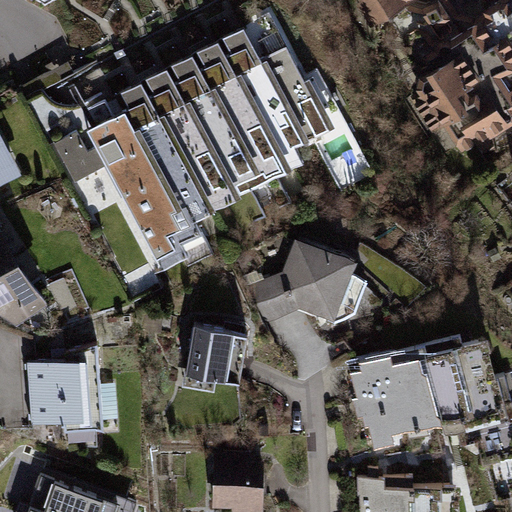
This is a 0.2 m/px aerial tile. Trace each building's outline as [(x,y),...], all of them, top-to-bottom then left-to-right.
[(363,0),(375,17),(389,8),(395,9),(407,0),(363,0)] [(511,8),(511,10),(505,2),(499,0),(484,9),(488,15),(422,58),(436,79),(435,83),(437,85),(414,100),(433,131),(445,123),(463,150),(475,143),(482,154),(492,147),(486,139),(511,123),(505,113),(508,111),(510,114),(511,114),(511,8)] [(95,64),(31,98),(136,291),(182,266),(185,272),(372,171),(317,71),(304,78),(269,15),(114,99),(95,64)] [(0,119),(0,171),(22,159),(0,119)] [(0,258),(19,246),(2,216),(0,216),(0,258)] [(366,279),(350,273),(357,254),(296,233),(283,269),(248,285),(266,322),(299,306),(335,322),(355,312),(366,279)] [(19,246),(0,258),(0,307),(14,319),(49,295),(19,246)] [(174,314),(142,309),(140,328),(171,332),(174,314)] [(247,330),(194,322),(186,370),(239,379),(247,330)] [(422,344),(442,419),(445,431),(457,428),(485,420),(485,418),(511,411),(511,401),(504,372),(489,376),(478,338),(462,342),(460,334),(422,344)] [(30,389),(100,384),(97,341),(66,349),(66,357),(28,360),(30,389)] [(401,406),(407,428),(409,436),(430,431),(428,422),(442,419),(422,344),(387,353),(401,406)] [(362,416),(401,406),(387,353),(359,360),(361,369),(350,371),(362,416)] [(100,384),(30,389),(32,419),(64,417),(67,447),(98,445),(96,426),(104,425),(100,384)] [(401,406),(362,416),(365,426),(369,425),(374,446),(395,440),(393,432),(407,428),(401,406)] [(485,420),(457,428),(461,442),(476,438),(483,462),(487,461),(501,457),(497,441),(511,437),(511,411),(485,418),(485,420)] [(501,457),(487,461),(497,500),(509,496),(511,508),(511,437),(497,441),(501,457)] [(11,462),(0,459),(0,511),(130,511),(133,503),(56,478),(63,456),(17,442),(11,462)] [(251,447),(213,446),(213,504),(233,504),(233,511),(263,511),(264,455),(251,455),(251,447)] [(413,511),(413,483),(413,473),(378,474),(378,466),(368,466),(368,474),(357,474),(357,494),(359,493),(359,511),(413,511)] [(413,483),(413,511),(456,511),(456,483),(413,483)]
